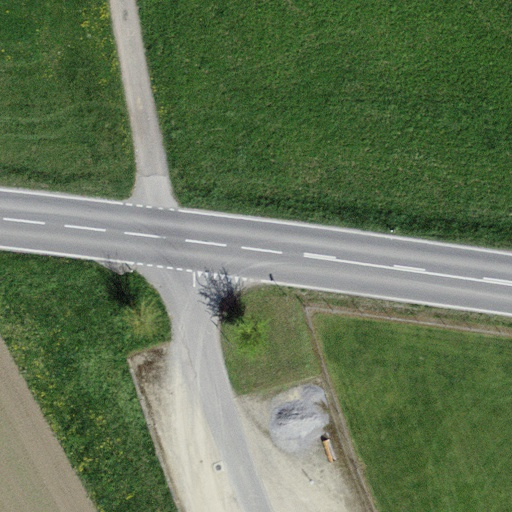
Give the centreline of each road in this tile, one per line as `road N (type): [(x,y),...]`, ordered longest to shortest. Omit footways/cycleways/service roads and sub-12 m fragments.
road 1 (secondary): [(511,283),(195,240)]
road 2 (residential): [(256,511),(199,345),(195,240)]
road 3 (track): [(160,236),(124,0)]
road 4 (secondary): [(195,240),(0,217)]
